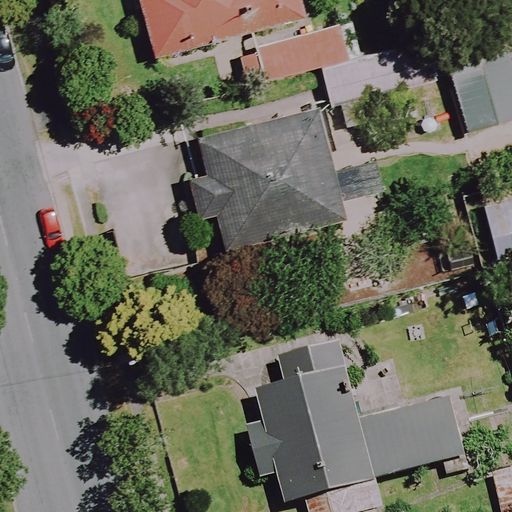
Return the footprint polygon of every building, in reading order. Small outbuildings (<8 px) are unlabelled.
[(140,0),(155,51),(305,8),(302,0),(140,0)] [(340,17),(255,39),(257,46),(242,50),(248,74),(264,69),(266,74),(321,60),(360,49),(352,17),(341,20),(340,17)] [(445,40),(466,125),(511,113),(511,69),(501,26),(445,40)] [(360,49),(321,60),(332,99),(405,79),(395,40),(360,49)] [(317,103),(198,131),(207,168),(189,172),(198,212),(216,207),(225,244),(350,214),(345,194),(384,185),(377,155),(332,166),(317,103)] [(511,257),(511,192),(485,199),(500,260),(511,257)] [(343,337),(282,353),(289,381),(260,388),(268,418),(252,422),(265,474),(279,470),(288,503),(307,497),(380,479),(474,454),(456,387),(363,412),(343,337)] [(511,511),(511,472),(489,479),(498,511),(511,511)] [(388,511),(380,479),(307,497),(311,511),(388,511)]
